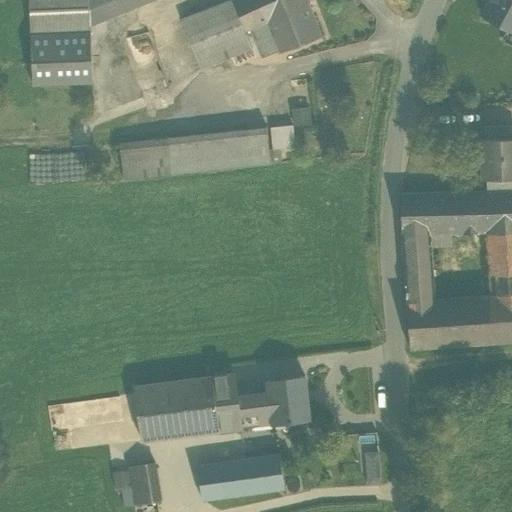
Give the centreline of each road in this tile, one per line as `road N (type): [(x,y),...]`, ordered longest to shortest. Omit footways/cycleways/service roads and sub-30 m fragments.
road 1 (tertiary): [(406,511),(387,218),(416,46)]
road 2 (track): [(0,142),(71,139),(283,69),(416,46)]
